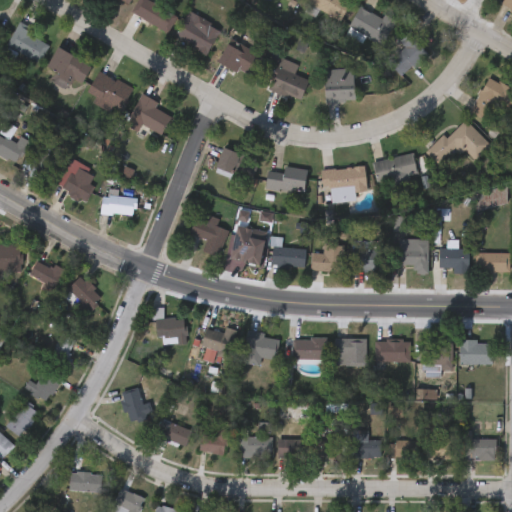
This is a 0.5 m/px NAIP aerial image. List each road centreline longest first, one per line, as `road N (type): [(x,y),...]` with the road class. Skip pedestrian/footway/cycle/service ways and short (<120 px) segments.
road 1 (tertiary): [(0,192),(143,268),(246,298),(511,306)]
road 2 (residential): [(34,0),(212,103),(278,126),(341,130),(398,113),(478,26)]
road 3 (residential): [(0,504),(42,460),(100,374),(212,103)]
road 4 (residential): [(70,420),(184,479),(511,488)]
